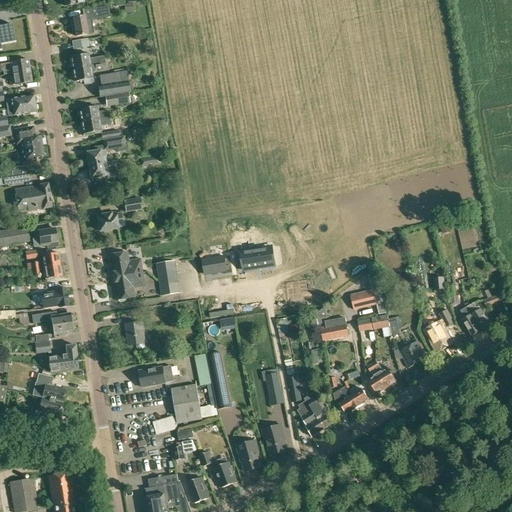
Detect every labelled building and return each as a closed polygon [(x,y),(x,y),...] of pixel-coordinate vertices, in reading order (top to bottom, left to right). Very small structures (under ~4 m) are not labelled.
[(73,18),(76,37),(88,35),(87,34),(93,33),(91,21),(110,18),(108,6),(82,10),(83,16),(73,18)] [(16,41),(13,23),(0,25),(0,49),(2,50),(1,44),(16,41)] [(80,40),(82,48),(89,47),(87,39),(80,40)] [(71,57),(73,70),(102,65),(101,65),(105,64),(104,58),(102,57),(89,59),(88,54),(87,54),(86,53),(82,54),(82,55),(71,57)] [(14,74),(30,72),(28,60),(0,64),(0,68),(1,72),(13,70),(14,74)] [(83,82),(83,86),(91,85),(91,80),(92,80),(91,72),(96,71),(102,70),(102,65),(73,70),(75,83),(83,82)] [(15,84),(16,86),(32,83),(30,72),(14,74),(14,78),(9,79),(10,85),(15,84)] [(104,97),(128,93),(130,93),(128,82),(126,72),(99,76),(101,86),(97,86),(99,98),(104,97)] [(104,97),(106,107),(130,104),(128,93),(104,97)] [(6,99),(7,109),(19,107),(18,106),(23,106),(23,105),(35,103),(33,95),(6,99)] [(7,109),(8,116),(36,112),(35,103),(23,105),(23,106),(18,106),(19,107),(7,109)] [(81,122),(110,117),(109,110),(97,112),(96,107),(95,105),(90,105),(90,109),(79,110),(81,122)] [(111,124),(110,117),(81,122),(84,134),(94,133),(95,134),(100,134),(100,131),(99,126),(111,124)] [(11,127),(0,128),(0,137),(12,136),(11,127)] [(20,145),(21,149),(42,146),(40,136),(35,137),(34,127),(13,130),(16,146),(20,145)] [(101,134),(102,140),(119,137),(118,131),(111,132),(101,134)] [(95,152),(87,154),(85,154),(86,159),(87,159),(89,166),(112,162),(112,157),(106,158),(105,151),(117,149),(117,152),(128,150),(127,142),(125,143),(124,136),(102,140),(102,146),(94,147),(95,152)] [(21,149),(23,163),(35,161),(35,158),(43,157),(42,146),(21,149)] [(140,161),(142,168),(148,167),(147,165),(157,163),(156,158),(140,161)] [(89,166),(91,178),(104,176),(104,175),(108,174),(107,167),(113,166),(112,162),(89,166)] [(11,172),(12,177),(28,175),(27,166),(15,167),(11,172)] [(116,184),(118,195),(125,193),(122,182),(116,184)] [(14,189),(18,213),(52,207),(47,183),(14,189)] [(123,201),(125,213),(142,210),(139,198),(123,201)] [(124,220),(122,219),(116,221),(115,216),(98,219),(100,231),(117,228),(123,227),(125,225),(124,220)] [(440,225),(442,233),(450,231),(449,223),(440,225)] [(0,231),(0,246),(29,241),(27,228),(0,231)] [(46,246),(47,248),(58,247),(57,243),(55,229),(38,231),(38,232),(34,233),(34,239),(32,239),(34,248),(46,246)] [(272,247),(244,251),(247,270),(275,265),(272,247)] [(25,252),(26,260),(37,258),(35,251),(25,252)] [(106,256),(110,278),(140,273),(138,264),(133,265),(132,260),(126,261),(124,253),(115,254),(115,253),(114,252),(109,252),(108,254),(108,256),(106,256)] [(42,255),(44,268),(59,265),(57,253),(42,255)] [(224,259),(210,262),(212,276),(227,273),(224,259)] [(27,270),(32,269),(40,268),(39,262),(26,264),(27,270)] [(154,264),(160,296),(177,294),(172,262),(154,264)] [(44,268),(45,279),(61,277),(59,265),(44,268)] [(116,302),(117,303),(122,302),(123,300),(122,299),(132,297),(130,289),(136,288),(136,283),(141,283),(140,273),(110,278),(113,300),(115,300),(116,302)] [(432,279),(434,291),(446,289),(444,277),(432,279)] [(448,287),(451,303),(459,302),(456,285),(448,287)] [(60,306),(60,307),(67,306),(65,288),(57,289),(57,292),(49,293),(51,307),(60,306)] [(381,288),(350,295),(353,307),(377,301),(380,313),(387,312),(381,288)] [(484,300),(487,308),(506,301),(503,293),(499,294),(484,300)] [(467,308),(481,330),(490,325),(480,310),(479,307),(477,308),(474,303),(467,308)] [(461,320),(471,336),(481,330),(467,308),(461,311),(465,318),(461,320)] [(427,337),(436,353),(453,344),(444,327),(446,326),(447,327),(454,323),(451,319),(453,318),(447,309),(439,314),(444,322),(441,323),(425,331),(428,336),(427,337)] [(0,311),(0,320),(16,319),(15,311),(0,311)] [(51,321),(52,325),(61,324),(61,327),(71,325),(69,314),(54,317),(54,312),(32,315),(33,323),(51,321)] [(319,325),(319,324),(317,313),(298,317),(300,329),(319,325)] [(371,318),(373,329),(374,329),(374,330),(389,327),(387,315),(371,317),(371,318)] [(29,326),(28,317),(19,318),(19,323),(24,326),(29,326)] [(277,320),(279,334),(289,332),(288,326),(289,326),(287,318),(277,320)] [(357,321),(359,331),(373,329),(371,318),(357,321)] [(323,338),(323,340),(348,335),(348,333),(346,324),(345,325),(344,319),(327,322),(328,328),(321,329),(323,338)] [(389,323),(392,335),(399,333),(396,321),(389,323)] [(145,346),(144,343),(145,343),(141,322),(126,325),(129,345),(136,344),(137,348),(139,350),(143,349),(145,346)] [(52,325),(54,336),(72,333),(71,325),(61,327),(61,324),(52,325)] [(228,335),(238,333),(237,326),(226,328),(228,335)] [(380,330),(381,338),(390,337),(389,328),(380,330)] [(379,338),(378,330),(366,331),(367,340),(379,338)] [(35,336),(36,342),(48,341),(47,334),(43,335),(35,336)] [(369,340),(371,352),(383,350),(381,340),(374,341),(374,339),(369,340)] [(35,343),(36,353),(51,352),(50,342),(35,343)] [(399,351),(408,367),(425,359),(416,342),(399,351)] [(47,358),(49,373),(53,373),(77,370),(75,346),(65,347),(66,356),(47,358)] [(217,404),(218,409),(231,406),(220,353),(207,355),(217,404)] [(371,365),(387,387),(396,381),(388,368),(383,371),(376,362),(371,365)] [(367,381),(376,394),(387,387),(371,365),(367,368),(373,377),(367,381)] [(138,372),(141,388),(165,384),(164,383),(173,382),(171,367),(162,368),(138,372)] [(327,370),(331,388),(337,387),(334,369),(327,370)] [(264,375),(271,407),(283,404),(277,373),(264,375)] [(287,378),(292,402),(301,401),(296,376),(287,378)] [(42,398),(62,403),(65,390),(44,386),(42,398)] [(171,390),(177,423),(201,419),(201,418),(219,415),(218,409),(217,404),(199,408),(196,386),(171,390)] [(338,403),(345,413),(350,409),(352,412),(358,408),(350,395),(345,387),(333,394),(336,405),(338,403)] [(350,395),(358,408),(364,404),(363,402),(368,398),(361,388),(350,395)] [(325,393),(327,402),(333,401),(332,392),(325,393)] [(318,418),(324,429),(331,424),(326,415),(328,413),(319,398),(315,401),(311,395),(305,399),(306,401),(317,419),(318,418)] [(39,411),(59,416),(62,403),(42,398),(39,411)] [(305,426),(312,436),(324,429),(318,418),(317,419),(306,401),(299,406),(301,409),(298,411),(302,417),(301,417),(306,426),(305,426)] [(28,417),(42,421),(43,415),(30,412),(28,417)] [(154,423),(157,435),(177,429),(173,418),(154,423)] [(267,440),(271,455),(279,453),(281,454),(283,453),(285,452),(286,451),(282,436),(284,436),(281,425),(262,430),(265,441),(267,440)] [(178,432),(179,440),(194,437),(192,429),(178,432)] [(241,457),(245,472),(250,471),(252,471),(254,471),(256,469),(261,468),(257,453),(258,452),(255,440),(236,445),(240,457),(241,457)] [(183,447),(173,449),(175,461),(185,459),(183,447)] [(199,455),(204,467),(213,463),(208,452),(199,455)] [(213,468),(221,488),(236,482),(229,462),(213,468)] [(69,473),(47,477),(52,506),(55,505),(55,511),(73,511),(73,506),(75,506),(69,473)] [(146,489),(149,508),(149,511),(191,511),(188,501),(181,482),(177,483),(176,475),(148,480),(149,488),(146,489)] [(9,482),(13,511),(25,511),(38,510),(33,478),(9,482)] [(186,483),(194,504),(209,498),(202,478),(186,483)]
